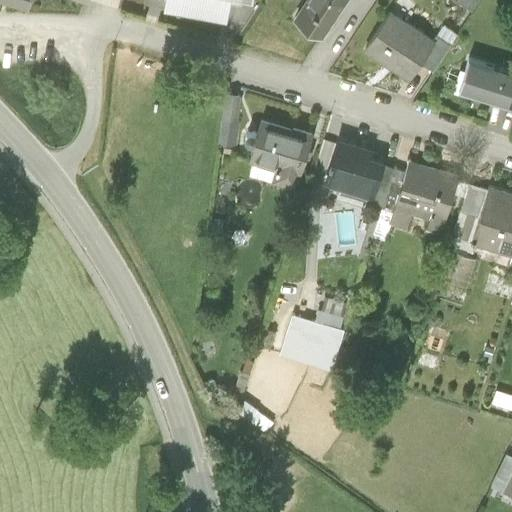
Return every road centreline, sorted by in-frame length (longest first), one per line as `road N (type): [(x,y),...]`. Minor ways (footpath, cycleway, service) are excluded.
road 1 (residential): [(97,27),(511,153)]
road 2 (secondary): [(49,177),(110,265),(170,382),(207,511)]
road 3 (residential): [(97,27),(89,134),(49,177)]
